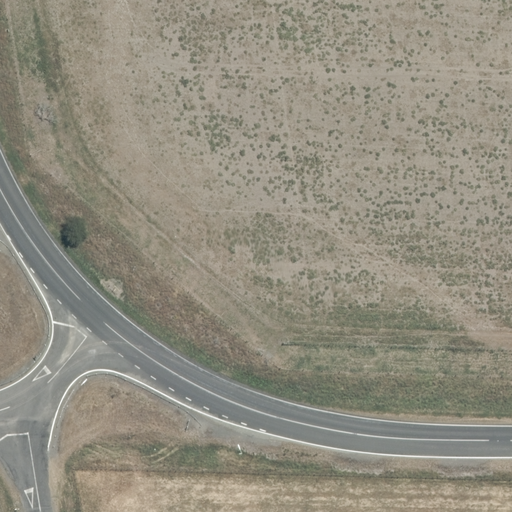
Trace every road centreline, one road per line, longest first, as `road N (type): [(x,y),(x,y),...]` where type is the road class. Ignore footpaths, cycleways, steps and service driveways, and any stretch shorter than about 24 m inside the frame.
road 1 (unclassified): [(100,322),(176,377),(249,409),(327,426),(511,441)]
road 2 (unclassified): [(0,185),(57,277),(100,322)]
